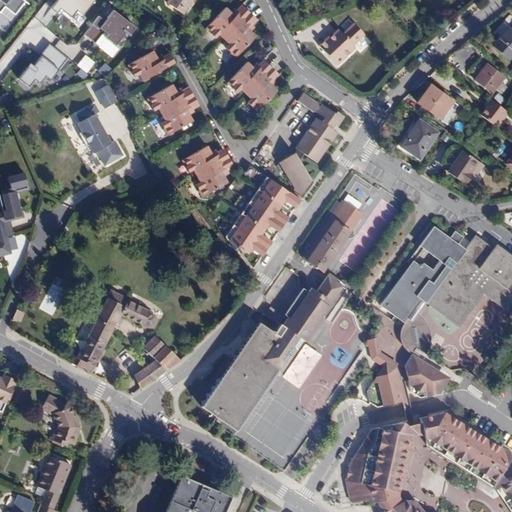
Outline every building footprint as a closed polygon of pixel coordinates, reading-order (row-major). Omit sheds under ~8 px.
[(23,0),(0,0),(0,12),(6,4),(15,11),(23,0)] [(99,0),(98,0),(48,0),(45,5),(69,22),(74,15),(83,21),(99,0)] [(168,0),(167,2),(179,11),(185,3),(189,6),(192,0),(168,0)] [(183,14),(189,6),(185,3),(179,11),(183,14)] [(225,39),(251,12),(245,6),(238,14),(234,10),(232,12),(227,7),(207,27),(216,37),(220,33),(225,39)] [(257,37),(252,32),(254,30),(250,26),(257,19),(251,12),(225,39),(231,45),(228,48),(237,57),(257,37)] [(133,28),(109,13),(103,24),(95,19),(83,36),(95,44),(99,38),(112,47),(121,33),(128,37),(133,28)] [(139,36),(147,25),(139,19),(133,28),(139,36)] [(353,44),(365,34),(354,22),(342,33),(338,29),(333,33),(335,36),(332,39),(329,36),(328,35),(319,45),(337,64),(356,47),(353,44)] [(508,60),(511,55),(511,32),(511,30),(507,27),(491,45),(508,60)] [(71,58),(50,42),(22,80),(33,88),(37,81),(42,85),(49,75),(55,80),(71,58)] [(143,80),(175,62),(171,54),(162,59),(159,54),(157,56),(153,49),(128,63),(135,75),(139,72),(143,80)] [(246,93),(272,66),(266,61),(259,68),(255,64),(252,66),(248,62),(228,82),(237,91),(241,88),(246,93)] [(491,94),(504,78),(486,63),(473,80),(491,94)] [(258,111),(278,91),(273,86),(275,84),(271,80),(278,72),(272,66),(246,93),(252,99),(248,102),(258,111)] [(162,112),(194,94),(190,87),(181,92),(178,87),(176,88),(172,82),(147,96),(154,108),(158,106),(162,112)] [(92,90),(101,109),(115,102),(106,84),(92,90)] [(456,105),(432,87),(418,104),(443,123),(456,105)] [(319,103),(303,92),(298,101),(313,112),(314,110),(318,105),(319,103)] [(193,120),(189,113),(192,112),(189,107),(198,102),(194,94),(162,112),(166,119),(161,122),(168,134),(193,120)] [(494,102),(499,106),(504,99),(499,95),(494,102)] [(504,110),(509,103),(504,99),(499,106),(504,110)] [(496,128),(508,112),(504,110),(499,106),(494,102),(491,100),(479,115),(485,120),(496,128)] [(99,112),(95,104),(77,114),(81,121),(78,123),(82,130),(79,132),(86,145),(89,144),(93,152),(96,150),(104,164),(123,155),(115,140),(111,142),(95,114),(99,112)] [(317,163),(338,133),(333,129),(336,125),(338,126),(345,117),(337,111),(335,114),(322,105),(321,107),(317,112),(321,115),(318,119),(316,117),(295,148),(297,149),(296,150),(295,152),(294,153),(292,155),(279,163),(294,188),(293,190),(301,196),(311,181),(299,161),(304,154),(317,163)] [(283,124),(292,131),(300,122),(291,114),(283,124)] [(419,160),(437,133),(417,119),(399,146),(419,160)] [(265,156),(274,144),(268,140),(259,152),(265,156)] [(196,175),(229,157),(225,149),(215,154),(213,150),(210,151),(207,145),(182,159),(188,170),(193,168),(196,175)] [(483,166),(477,161),(461,151),(447,172),(462,183),(463,182),(465,184),(471,175),(475,177),(483,166)] [(227,182),(224,176),(226,174),(224,170),(233,165),(229,157),(196,175),(200,182),(196,184),(203,196),(227,182)] [(257,170),(249,165),(245,171),(253,177),(257,170)] [(301,200),(257,170),(253,177),(262,183),(257,189),(279,204),(281,200),(282,199),(287,201),(296,207),(301,200)] [(14,216),(24,215),(23,207),(21,207),(19,188),(8,189),(7,177),(0,178),(0,189),(2,189),(4,206),(0,206),(0,215),(3,215),(13,214),(14,216)] [(279,204),(257,189),(249,201),(284,224),(289,218),(280,212),(278,211),(276,208),(277,206),(279,204)] [(284,224),(249,201),(241,212),(263,227),(266,224),(266,223),(271,224),(280,231),(284,224)] [(306,249),(309,252),(342,205),(337,202),(307,245),(308,246),(306,249)] [(322,273),(351,231),(361,217),(355,213),(342,204),(342,205),(309,252),(304,260),(322,273)] [(263,227),(241,212),(233,225),(268,248),(273,242),(263,235),(261,233),(260,231),(261,230),(263,227)] [(268,248),(233,225),(224,237),(234,249),(238,246),(246,252),(249,248),(250,247),(254,249),(264,255),(268,248)] [(437,229),(433,226),(427,235),(431,237),(437,229)] [(511,313),(511,262),(494,249),(476,236),(465,250),(458,245),(463,237),(455,231),(450,238),(437,229),(431,237),(427,235),(419,246),(407,262),(410,265),(379,305),(403,323),(420,299),(425,303),(459,328),(483,294),(511,315),(511,313)] [(511,255),(497,244),(494,249),(511,262),(511,255)] [(276,373),(294,347),(293,346),(299,338),(303,341),(305,343),(343,287),(335,281),(337,279),(328,273),(316,291),(310,287),(307,292),(302,288),(284,314),(288,316),(281,326),(284,328),(278,336),(258,323),(219,381),(215,387),(209,394),(205,401),(201,407),(215,417),(236,431),(276,373)] [(149,312),(150,311),(110,291),(95,320),(82,346),(76,358),(80,360),(77,365),(91,373),(121,315),(146,328),(148,328),(150,328),(151,327),(153,326),(154,325),(156,324),(156,322),(156,320),(156,318),(156,317),(152,314),(149,312)] [(282,316),(270,307),(264,315),(276,324),(282,316)] [(419,345),(416,330),(403,322),(398,329),(399,330),(407,335),(410,343),(415,347),(415,346),(419,345)] [(417,360),(415,347),(410,343),(407,335),(411,356),(417,360)] [(181,360),(154,336),(143,347),(156,360),(134,374),(141,388),(181,360)] [(280,376),(303,341),(299,338),(293,346),(294,347),(276,373),(280,376)] [(395,365),(378,354),(375,338),(370,340),(374,357),(384,363),(393,368),(395,365)] [(446,382),(420,366),(422,363),(417,360),(411,356),(404,367),(410,393),(418,399),(438,395),(446,382)] [(406,402),(403,383),(397,384),(393,369),(393,368),(384,363),(366,393),(368,403),(375,408),(400,403),(406,402)] [(17,377),(4,371),(1,379),(0,378),(0,412),(1,413),(7,398),(5,397),(7,393),(9,394),(17,377)] [(22,405),(30,389),(23,386),(16,402),(22,405)] [(73,445),(79,429),(72,408),(49,395),(41,408),(53,415),(58,430),(56,435),(53,434),(50,440),(52,441),(57,443),(66,447),(68,442),(73,445)] [(501,451),(502,449),(490,441),(488,443),(476,435),(477,433),(465,425),(464,428),(451,420),(453,417),(446,413),(420,418),(424,435),(434,440),(431,445),(489,483),(492,479),(498,483),(501,478),(505,476),(509,471),(506,469),(511,461),(509,459),(510,457),(501,451)] [(465,425),(453,417),(451,420),(464,428),(465,425)] [(424,435),(420,418),(410,421),(405,422),(408,439),(415,437),(424,436),(424,435)] [(383,479),(408,439),(405,422),(373,428),(348,467),(351,475),(345,481),(349,500),(353,504),(365,502),(369,505),(388,500),(385,491),(380,486),(383,479)] [(490,441),(477,433),(476,435),(488,443),(490,441)] [(489,483),(431,445),(434,440),(424,435),(424,436),(427,449),(493,491),(498,483),(492,479),(489,483)] [(408,450),(408,439),(383,479),(394,474),(408,450)] [(511,461),(511,460),(511,452),(503,447),(502,449),(501,451),(510,457),(509,459),(511,461)] [(53,510),(70,466),(49,456),(36,487),(45,490),(42,496),(43,497),(42,499),(37,511),(54,511),(55,511),(53,510)] [(511,460),(511,461),(506,469),(509,471),(505,476),(501,478),(498,483),(499,485),(501,488),(511,481),(511,460)] [(224,511),(231,497),(181,476),(165,511),(224,511)] [(511,481),(501,488),(511,504),(511,481)] [(511,511),(511,504),(501,488),(497,491),(510,511),(511,511)] [(29,511),(34,503),(17,496),(16,499),(11,509),(10,511),(29,511)] [(11,509),(16,499),(10,497),(5,498),(4,503),(5,506),(11,509)] [(424,511),(417,499),(407,500),(422,511),(424,511)] [(422,511),(407,500),(385,506),(381,511),(422,511)]
